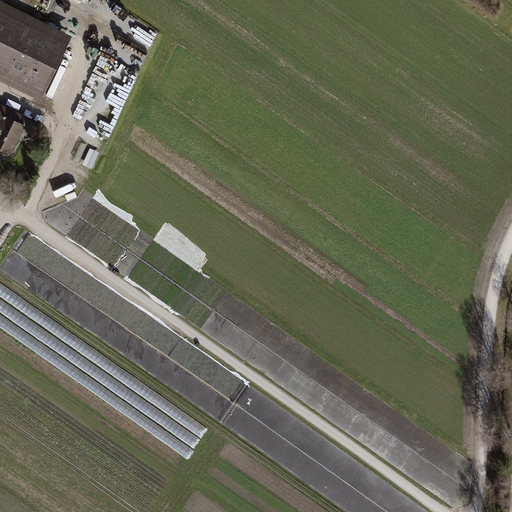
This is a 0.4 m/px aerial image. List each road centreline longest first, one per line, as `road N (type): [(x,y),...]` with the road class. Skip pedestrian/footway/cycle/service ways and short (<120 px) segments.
road 1 (track): [(0,198),(442,511)]
road 2 (track): [(480,511),(491,318),(511,242)]
